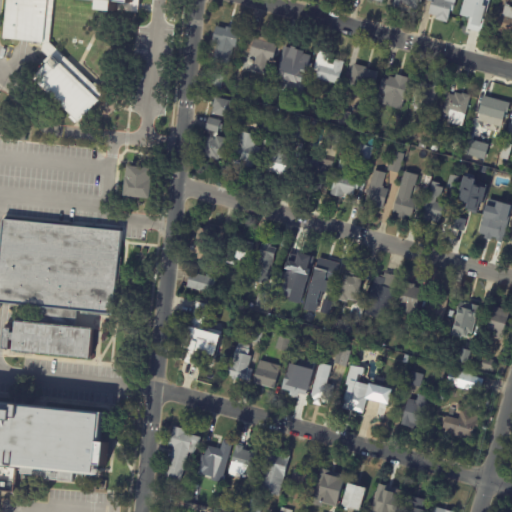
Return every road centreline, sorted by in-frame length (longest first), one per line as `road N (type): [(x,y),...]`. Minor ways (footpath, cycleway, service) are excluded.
road 1 (residential): [(139,511),(192,0)]
road 2 (residential): [(511,484),(153,388)]
road 3 (residential): [(511,272),(174,181)]
road 4 (residential): [(511,65),(246,0)]
road 5 (residential): [(478,511),(511,393)]
